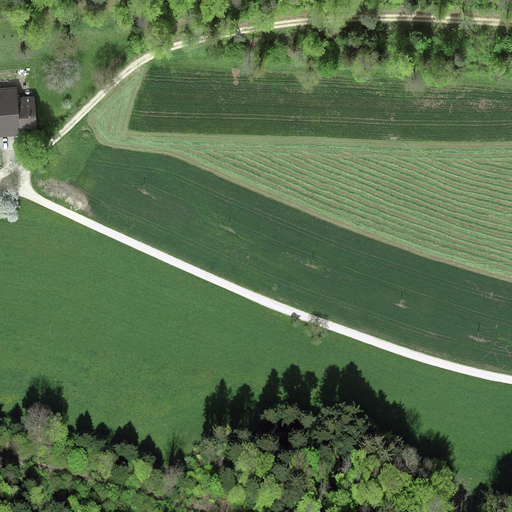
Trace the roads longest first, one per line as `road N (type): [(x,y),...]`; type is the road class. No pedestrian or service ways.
road 1 (track): [(3,176),(157,51),(309,20),(511,21)]
road 2 (track): [(3,176),(44,204),(289,315),(511,380)]
road 3 (track): [(196,511),(0,452)]
